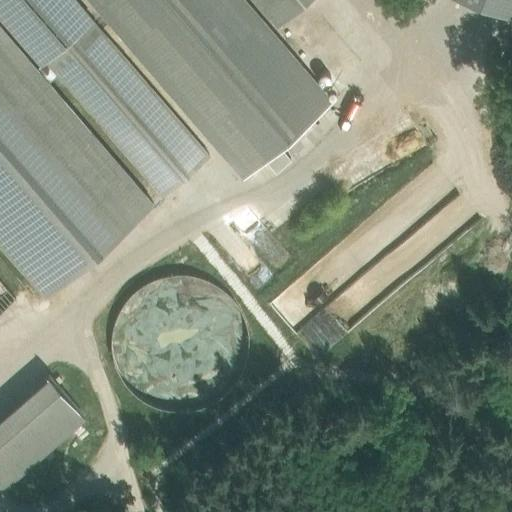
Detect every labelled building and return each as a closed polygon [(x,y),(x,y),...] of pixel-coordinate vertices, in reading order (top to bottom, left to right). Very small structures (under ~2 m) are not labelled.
[(0,311),(16,297),(0,278),(0,242),(46,296),(154,202),(51,82),(58,76),(162,195),(211,154),(77,0),(0,0),(0,16),(41,64),(37,67),(0,23),(0,311)] [(87,0),(198,132),(203,128),(95,0),(87,0)] [(245,0),(98,0),(242,167),(327,94),(245,0)] [(266,0),(283,19),(304,0),(266,0)] [(113,328),(112,343),(113,356),(118,368),(124,380),(136,394),(152,403),(164,407),(179,410),(192,409),(203,406),(214,401),(227,391),(238,378),(246,362),(249,350),(249,334),(245,319),(239,305),(227,291),(214,282),(201,276),(184,273),(167,274),(152,279),(139,287),(127,299),(119,312),(113,328)] [(62,373),(0,426),(0,478),(11,491),(99,415),(62,373)]
